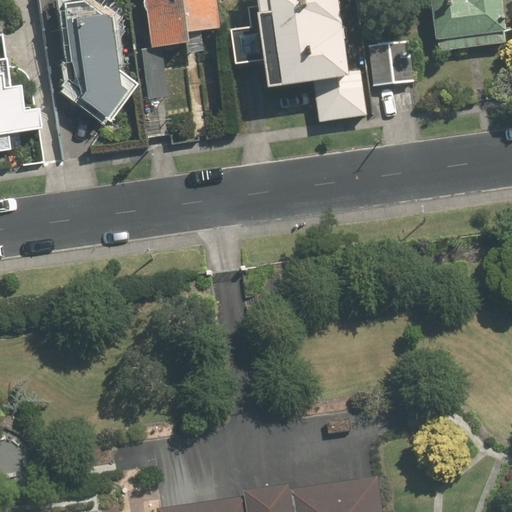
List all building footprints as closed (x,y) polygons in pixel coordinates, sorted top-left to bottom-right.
[(216,33),(211,0),(141,0),(148,52),(140,53),(147,107),(168,104),(160,53),(185,50),(183,38),(216,33)] [(349,73),(338,0),(257,0),(261,27),(231,30),(236,65),(266,61),(270,92),(313,86),(319,123),(366,116),(359,72),(349,73)] [(430,0),(436,45),(439,45),(440,53),(505,46),(503,36),(505,36),(500,0),(430,0)] [(106,122),(131,85),(112,72),(109,50),(121,34),(83,8),(60,10),(72,90),(81,96),(76,102),(106,122)] [(411,40),(370,43),(373,87),(414,84),(411,40)] [(6,80),(0,81),(0,158),(8,157),(6,142),(38,138),(34,110),(19,112),(16,92),(7,93),(6,80)] [(159,505),(159,511),(385,511),(380,473),(291,486),(291,481),(245,488),(246,492),(159,505)]
